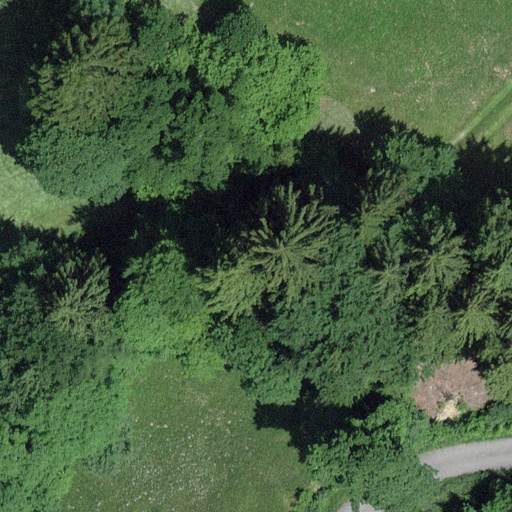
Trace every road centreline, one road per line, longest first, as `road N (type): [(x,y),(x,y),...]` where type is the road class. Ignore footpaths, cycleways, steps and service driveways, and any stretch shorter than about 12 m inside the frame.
road 1 (track): [(511,97),(430,181),(323,220),(57,229),(0,260)]
road 2 (track): [(511,457),(390,488),(362,511)]
